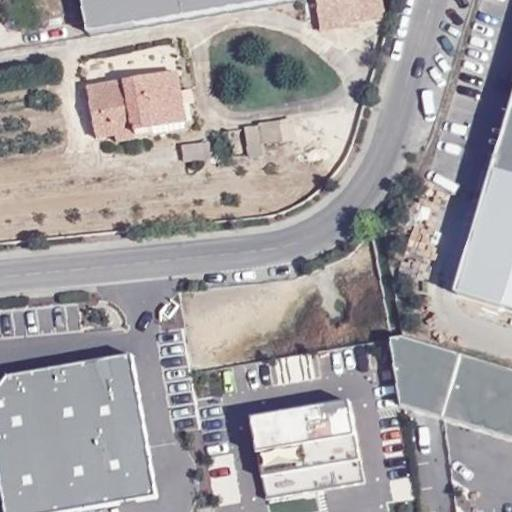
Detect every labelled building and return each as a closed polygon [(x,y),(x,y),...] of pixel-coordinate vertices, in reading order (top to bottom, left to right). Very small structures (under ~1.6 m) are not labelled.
[(82,0),(88,34),(304,0),(82,0)] [(383,0),(317,0),(323,33),(352,29),(352,26),(386,21),(383,0)] [(181,92),(176,70),(86,87),(98,140),(117,136),(118,143),(137,140),(135,133),(187,124),(184,106),(181,92)] [(194,89),(181,92),(184,106),(197,104),(194,89)] [(511,97),(489,172),(511,179),(511,97)] [(288,156),(286,140),(283,121),(260,125),(263,157),(264,159),(288,156)] [(263,157),(260,125),(246,126),(246,128),(249,155),(249,160),(263,157)] [(249,155),(246,128),(227,129),(231,158),(249,155)] [(212,161),(210,144),(182,146),(184,163),(212,161)] [(167,340),(173,372),(186,369),(180,337),(167,340)] [(511,368),(404,337),(388,338),(399,409),(511,441),(511,368)] [(77,511),(158,498),(131,353),(6,374),(0,381),(0,499),(2,511),(77,511)] [(365,484),(351,401),(249,418),(263,501),(365,484)]
